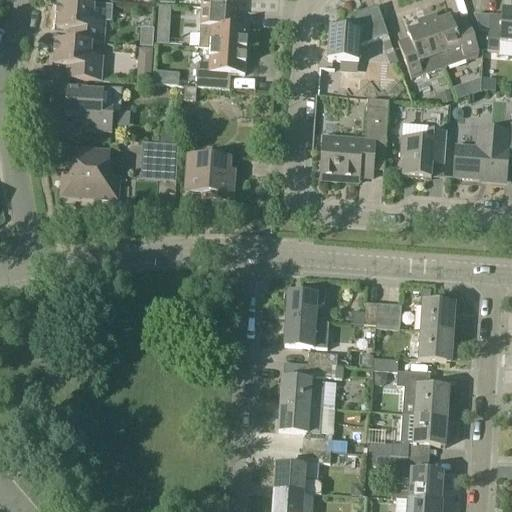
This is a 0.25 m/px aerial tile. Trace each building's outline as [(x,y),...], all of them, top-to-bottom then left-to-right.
[(202,0),(202,10),(235,13),(235,0),(202,0)] [(105,22),(93,21),(94,9),(58,6),(56,30),(70,31),(69,44),(92,46),(104,46),(105,22)] [(388,38),(383,24),(377,8),(355,16),(354,25),(352,25),(351,26),(350,26),(349,27),(348,28),(347,29),(347,30),(346,32),(331,30),(328,63),(359,65),(360,48),(388,38)] [(160,9),(159,22),(170,23),(171,10),(160,9)] [(210,51),(246,54),(248,30),(234,29),(235,13),(202,10),(199,50),(210,51)] [(511,45),(511,12),(502,11),(502,18),(490,17),(487,53),(500,54),(500,45),(511,45)] [(476,56),(464,23),(453,27),(450,19),(438,23),(436,18),(427,21),(440,58),(445,70),(478,59),(479,55),(476,56)] [(445,70),(440,58),(427,21),(417,24),(419,30),(407,34),(409,40),(398,44),(410,79),(412,82),(445,70)] [(153,49),(154,36),(141,36),(141,48),(153,49)] [(92,46),(69,44),(56,43),(54,67),(67,68),(67,81),(101,84),(103,59),(91,58),(92,46)] [(231,76),(245,77),(246,54),(210,51),(209,65),(201,65),(198,68),(196,90),(230,93),(231,76)] [(138,73),(137,86),(151,87),(152,74),(138,73)] [(165,74),(154,73),(153,86),(164,87),(165,74)] [(471,84),(470,97),(481,93),(481,80),(471,84)] [(484,83),(483,93),(496,93),(497,83),(484,83)] [(196,90),(184,89),(183,103),(196,103),(196,90)] [(121,114),(122,91),(101,90),(101,94),(67,91),(65,117),(86,119),(85,133),(112,135),(113,114),(121,114)] [(449,92),(439,95),(443,107),(453,103),(449,92)] [(367,103),(367,112),(388,113),(389,104),(367,103)] [(359,180),(373,180),(373,170),(383,170),(383,174),(384,174),(388,114),(367,112),(367,113),(369,114),(368,121),(366,121),(365,141),(323,139),(322,151),(320,183),(339,184),(339,180),(359,181),(359,180)] [(117,129),(129,129),(129,115),(116,115),(117,129)] [(511,125),(509,125),(509,134),(477,131),(475,150),(456,148),(453,181),(481,183),(481,182),(505,183),(506,168),(511,168),(511,125)] [(164,144),(175,145),(176,133),(165,132),(164,144)] [(447,134),(428,133),(428,134),(404,132),(403,141),(402,141),(400,161),(404,161),(402,179),(431,181),(432,167),(444,168),(447,134)] [(118,180),(107,179),(109,154),(120,154),(120,153),(69,150),(69,152),(77,152),(75,177),(67,176),(66,199),(79,200),(80,197),(94,198),(94,201),(117,202),(118,180)] [(174,156),(149,154),(148,174),(172,176),(174,156)] [(230,161),(188,158),(186,194),(204,196),(203,202),(232,205),(234,174),(229,174),(230,161)] [(286,323),(314,325),(315,311),(324,306),(325,290),(314,289),(313,299),(288,297),(286,323)] [(419,302),(442,303),(442,291),(419,291),(419,302)] [(422,306),(420,334),(453,337),(454,320),(450,319),(450,308),(422,306)] [(352,314),(351,327),(376,329),(377,307),(365,307),(365,315),(352,314)] [(400,333),(401,309),(377,307),(376,329),(375,332),(400,333)] [(329,326),(314,325),(286,323),(284,348),(327,353),(329,326)] [(418,363),(446,365),(447,354),(452,354),(453,337),(420,334),(418,363)] [(338,358),(308,356),(307,367),(337,370),(338,358)] [(398,364),(373,362),(372,374),(397,376),(398,364)] [(337,370),(307,367),(306,379),(336,381),(337,370)] [(397,376),(372,374),(372,386),(397,387),(397,376)] [(404,390),(402,417),(414,418),(447,420),(448,404),(449,392),(444,392),(429,391),(429,378),(397,376),(397,387),(396,390),(404,390)] [(336,387),(311,384),(282,382),(280,409),(334,413),(336,387)] [(302,454),(331,455),(332,447),(332,438),(334,438),(335,413),(334,413),(280,409),(279,435),(303,437),(302,454)] [(368,446),(367,458),(392,460),(403,460),(404,460),(407,461),(408,447),(412,447),(440,449),(445,450),(446,438),(447,420),(414,418),(402,417),(402,418),(400,449),(392,448),(368,446)] [(301,465),(331,467),(331,455),(302,454),(301,465)] [(392,460),(367,458),(367,469),(390,471),(391,461),(392,461),(392,460)] [(305,470),(276,468),(275,494),(303,496),(315,497),(321,497),(321,488),(318,484),(304,483),(305,470)] [(415,474),(415,476),(400,475),(398,502),(409,503),(441,505),(443,477),(429,476),(415,474)] [(364,487),(351,486),(350,499),(363,499),(364,487)] [(273,511),(301,511),(303,496),(275,494),(273,511)] [(440,511),(441,505),(409,503),(408,511),(440,511)]
